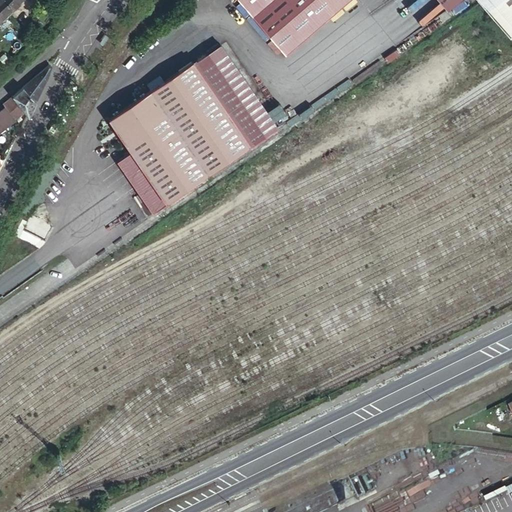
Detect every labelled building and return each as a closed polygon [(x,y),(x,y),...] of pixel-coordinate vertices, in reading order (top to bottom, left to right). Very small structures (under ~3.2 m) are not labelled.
[(0,0),(0,6),(6,12),(18,0),(0,0)] [(330,13),(318,0),(239,0),(284,52),(330,13)] [(318,0),(330,13),(345,0),(318,0)] [(511,0),(478,0),(509,36),(511,33),(511,0)] [(195,60),(251,142),(276,125),(219,43),(195,60)] [(108,118),(131,151),(165,201),(249,144),(192,61),(108,118)] [(19,120),(28,113),(28,114),(52,68),(50,64),(5,104),(19,120)] [(0,162),(0,134),(19,120),(5,104),(0,107),(0,163),(0,162)] [(167,202),(165,201),(131,151),(116,161),(152,213),(167,202)] [(26,215),(21,232),(48,240),(53,223),(26,215)] [(413,506),(427,499),(419,482),(405,489),(413,506)] [(511,491),(511,482),(501,488),(505,495),(511,491)] [(275,511),(323,511),(340,504),(331,484),(275,511)]
